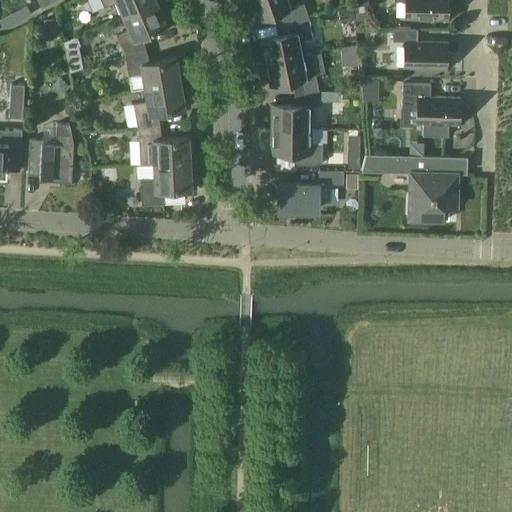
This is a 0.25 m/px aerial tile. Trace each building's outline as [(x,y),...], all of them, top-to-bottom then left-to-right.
[(118,1),(124,16),(159,0),(101,0),(104,7),(118,1)] [(125,55),(146,49),(142,36),(171,24),(160,0),(159,0),(124,16),(130,30),(116,35),(120,44),(125,55)] [(277,12),(281,23),(308,16),(303,3),(293,7),(290,0),(248,0),(256,20),(277,12)] [(405,18),(447,19),(447,0),(394,0),(394,1),(405,1),(405,18)] [(13,12),(17,21),(32,13),(27,4),(13,12)] [(0,19),(0,22),(3,28),(17,21),(13,12),(0,19)] [(265,62),(304,54),(302,41),(313,38),(308,16),(281,23),(283,34),(261,38),(265,62)] [(43,18),(44,35),(57,35),(57,18),(43,18)] [(404,67),(446,68),(447,41),(417,41),(418,28),(393,28),(393,41),(404,41),(404,67)] [(78,36),(64,38),(68,70),(83,68),(78,36)] [(145,88),(185,81),(180,56),(149,61),(146,49),(125,55),(129,75),(143,73),(145,88)] [(293,81),(294,93),(319,90),(316,76),(309,77),(304,54),(265,62),(270,85),(293,81)] [(378,79),(361,78),(363,100),(377,101),(378,79)] [(135,115),(138,128),(160,125),(158,112),(189,107),(185,81),(145,88),(148,101),(133,104),(135,115)] [(416,123),(459,124),(460,97),(430,96),(431,84),(402,83),(402,107),(417,108),(416,123)] [(9,117),(23,118),(24,85),(11,84),(9,117)] [(271,129),(311,129),(311,105),(318,106),(319,90),(294,93),(294,105),(271,105),(271,129)] [(330,101),(330,91),(321,91),(321,101),(330,101)] [(154,164),(194,163),(193,137),(161,138),(160,125),(138,128),(139,149),(140,166),(154,165),(154,164)] [(0,174),(7,175),(7,169),(20,170),(22,129),(0,127),(0,174)] [(294,165),(314,165),(322,163),(322,143),(311,143),(311,129),(271,129),(271,153),(294,153),(294,165)] [(50,180),(72,181),(74,142),(72,133),(57,132),(56,142),(42,141),(42,140),(30,139),(28,174),(40,175),(40,177),(50,177),(50,180)] [(348,153),(347,168),(359,168),(360,153),(348,153)] [(408,219),(440,220),(441,219),(449,219),(449,203),(457,203),(458,172),(443,172),(443,156),(376,154),(366,154),(361,171),(375,172),(410,172),(408,219)] [(140,178),(142,204),(165,203),(164,190),(195,189),(194,163),(154,164),(154,165),(155,177),(140,178)] [(343,184),(343,171),(343,170),(340,170),(340,171),(318,171),(318,184),(343,184)] [(290,211),(306,211),(306,208),(318,208),(318,183),(278,183),(278,208),(290,208),(290,211)]
